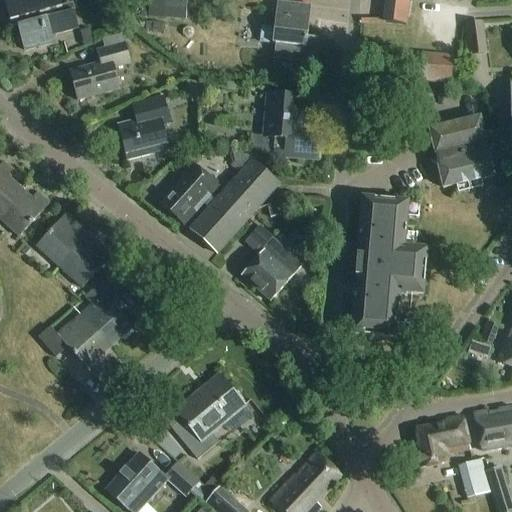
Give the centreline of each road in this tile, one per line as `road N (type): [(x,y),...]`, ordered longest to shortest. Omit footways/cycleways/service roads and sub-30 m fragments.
road 1 (residential): [(297,361),(317,353),(328,336),(355,0)]
road 2 (residential): [(0,498),(231,301)]
road 3 (residential): [(231,301),(0,109)]
road 4 (residential): [(413,402),(511,268)]
road 5 (residential): [(364,474),(297,361)]
